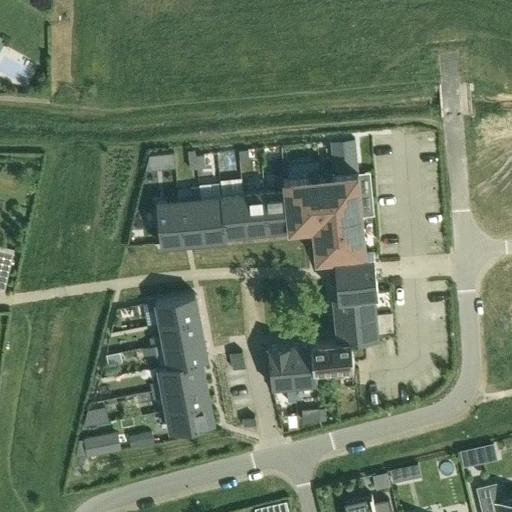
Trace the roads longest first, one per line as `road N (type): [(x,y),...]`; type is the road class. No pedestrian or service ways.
road 1 (residential): [(297,453),(461,401),(470,379),(465,248)]
road 2 (residential): [(97,511),(297,453)]
road 3 (residential): [(465,248),(449,56)]
